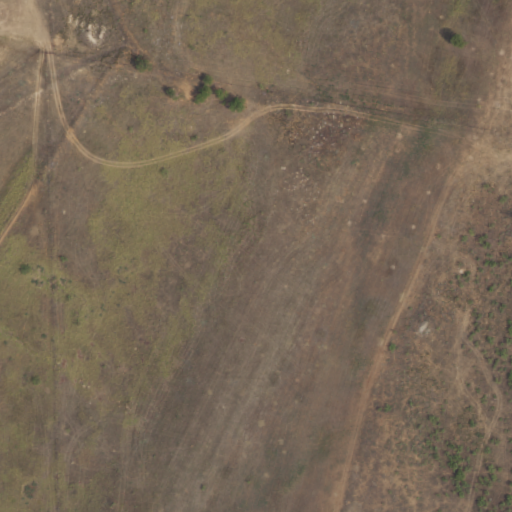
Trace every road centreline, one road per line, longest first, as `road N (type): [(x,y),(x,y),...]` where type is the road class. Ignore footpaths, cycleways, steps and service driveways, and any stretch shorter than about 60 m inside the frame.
road 1 (track): [(52,46),(68,136),(88,159),(149,163),(211,145),(250,108),(272,132),(288,218),(342,332)]
road 2 (track): [(0,235),(27,191),(40,66),(39,39),(0,33)]
